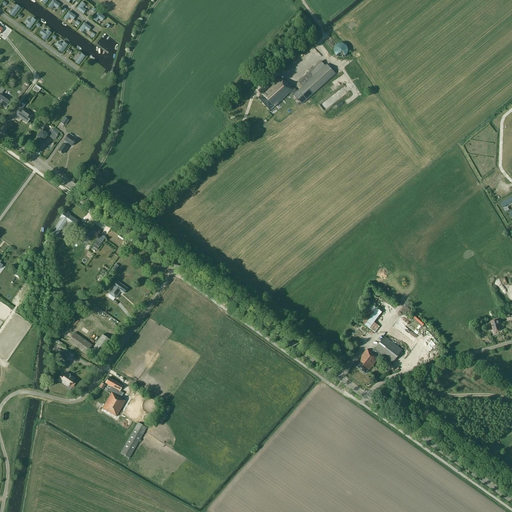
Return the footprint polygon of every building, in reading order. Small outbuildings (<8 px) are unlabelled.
[(60,5),(53,0),(52,0),(48,6),(52,9),(54,6),(57,8),(60,5)] [(85,5),(82,2),(76,9),(83,14),(86,11),(83,8),(85,5)] [(20,9),(16,6),(10,15),(14,17),(20,9)] [(76,16),(69,11),(64,18),(67,21),(70,18),(73,20),(76,16)] [(105,18),(98,13),(93,19),(96,22),(99,19),(102,21),(105,18)] [(36,21),(32,18),(30,20),(28,19),(25,23),(28,24),(26,27),(30,29),(36,21)] [(91,28),(84,23),(79,30),(83,32),(85,29),(88,32),(91,28)] [(52,33),(48,30),(47,32),(44,31),(42,34),(44,36),(42,38),(46,41),(52,33)] [(68,45),(64,42),(62,44),(59,42),(56,46),(60,48),(58,50),(62,53),(68,45)] [(316,50),(307,57),(312,63),(321,55),(316,50)] [(85,57),(81,54),(75,63),(79,65),(85,57)] [(297,54),(292,58),(297,63),(301,58),(297,54)] [(327,64),(325,66),(321,61),(298,82),(302,86),(297,91),(294,88),(293,89),(285,81),(285,82),(280,77),(273,84),(274,85),(264,94),(263,92),(269,87),(266,84),(258,91),(261,94),(261,93),(263,95),(259,99),(270,110),(290,92),(293,95),(294,95),(302,104),(335,74),(327,64)] [(36,85),(34,89),(41,94),(44,90),(36,85)] [(0,103),(6,108),(11,101),(1,95),(4,90),(1,88),(0,89),(0,103)] [(21,109),(16,115),(27,123),(32,116),(22,109),(25,104),(22,101),(18,107),(21,109)] [(333,119),(340,113),(337,110),(330,116),(333,119)] [(60,123),(65,126),(69,120),(64,117),(60,123)] [(43,142),(49,136),(53,139),(57,134),(51,129),(47,133),(42,129),(36,136),(43,142)] [(65,141),(58,151),(63,154),(67,147),(69,143),(72,146),(76,140),(72,137),(73,136),(70,134),(70,135),(68,134),(64,140),(65,141)] [(88,228),(86,230),(81,226),(83,224),(64,212),(60,218),(61,219),(51,233),(60,239),(70,225),(76,229),(75,230),(78,232),(77,232),(86,238),(91,230),(88,228)] [(92,233),(97,236),(101,230),(96,227),(92,233)] [(122,279),(125,276),(116,269),(113,272),(122,279)] [(127,289),(117,282),(109,293),(115,298),(120,291),(123,293),(127,289)] [(374,322),(379,316),(369,308),(359,321),(375,333),(380,327),(374,322)] [(499,319),(491,322),(494,332),(500,330),(499,326),(501,325),(499,319)] [(74,332),(68,341),(86,354),(92,345),(74,332)] [(422,337),(419,332),(414,335),(415,336),(414,338),(416,341),(422,337)] [(91,351),(99,357),(110,341),(102,335),(91,351)] [(384,337),(375,349),(374,349),(372,352),(371,351),(370,352),(367,349),(358,361),(359,361),(355,366),(356,366),(356,367),(357,368),(358,368),(363,371),(363,372),(364,373),(365,373),(365,374),(368,370),(369,370),(379,357),(378,357),(380,354),(392,363),(402,350),(384,337)] [(426,344),(430,348),(436,343),(432,339),(426,344)] [(59,349),(57,352),(66,358),(68,355),(59,349)] [(433,357),(429,353),(428,354),(423,350),(422,352),(430,360),(433,357)] [(70,375),(70,374),(69,375),(67,373),(65,376),(62,374),(58,380),(61,382),(61,381),(68,386),(69,385),(70,384),(71,383),(71,384),(75,379),(70,375)] [(119,391),(122,386),(108,378),(105,383),(114,388),(102,409),(116,417),(125,401),(122,399),(122,398),(115,394),(117,391),(118,392),(119,391)] [(136,410),(138,406),(127,401),(125,405),(136,410)] [(138,423),(132,433),(121,453),(129,458),(147,428),(138,423)]
